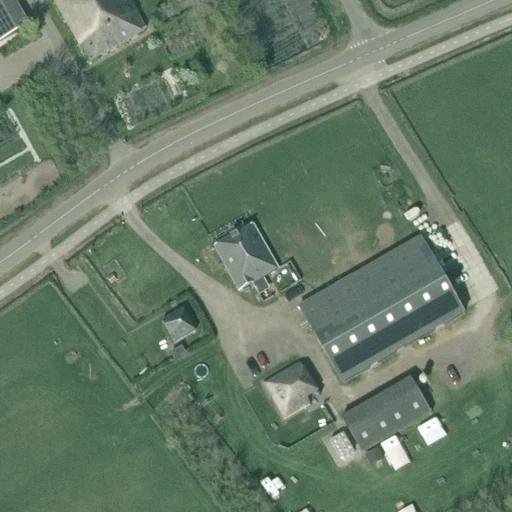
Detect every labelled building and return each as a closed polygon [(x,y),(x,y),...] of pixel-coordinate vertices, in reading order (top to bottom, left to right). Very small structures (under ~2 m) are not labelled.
[(0,0),(0,43),(30,27),(14,0),(0,0)] [(50,0),(95,67),(147,32),(125,0),(50,0)] [(253,225),(214,246),(240,292),(253,285),(261,280),(271,275),(272,277),(277,274),(275,272),(278,271),(253,225)] [(465,315),(421,239),(300,308),(322,347),(324,350),(343,384),(465,315)] [(184,310),(162,323),(174,345),(197,332),(184,310)] [(182,348),(171,354),(176,361),(186,355),(182,348)] [(299,361),(262,382),(283,419),(310,404),(306,397),(316,391),(299,361)] [(363,455),(432,415),(411,379),(342,419),(363,455)] [(344,434),(330,442),(341,460),(354,453),(344,434)] [(379,449),(365,457),(371,467),(385,459),(379,449)]
